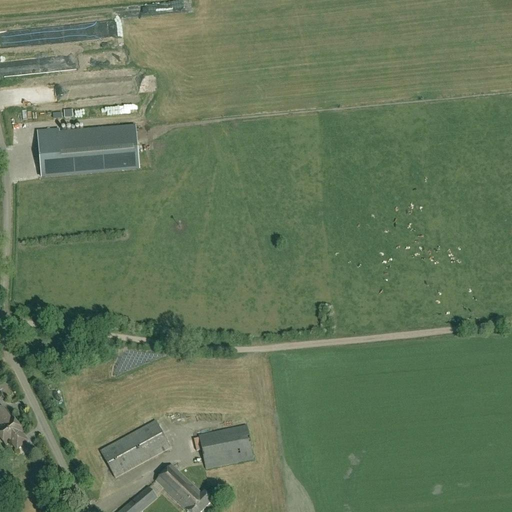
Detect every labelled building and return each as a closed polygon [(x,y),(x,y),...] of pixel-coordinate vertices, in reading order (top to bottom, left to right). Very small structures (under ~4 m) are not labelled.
[(7,47),(30,46),(30,35),(6,36),(7,47)] [(34,62),(35,72),(49,70),(48,60),(34,62)] [(19,103),(96,98),(95,86),(18,91),(19,103)] [(60,137),(59,131),(38,133),(42,179),(139,170),(136,130),(60,137)] [(0,394),(6,401),(15,394),(6,382),(0,386),(0,394)] [(11,420),(2,408),(0,409),(0,425),(1,425),(2,427),(0,428),(0,438),(6,446),(11,442),(17,450),(28,442),(22,434),(23,433),(12,419),(11,420)] [(115,480),(170,449),(155,422),(100,452),(115,480)] [(206,471),(254,460),(246,427),(199,436),(206,471)] [(202,495),(171,466),(156,483),(186,511),(202,511),(213,501),(204,493),(202,495)] [(141,511),(157,499),(148,488),(120,511),(141,511)]
